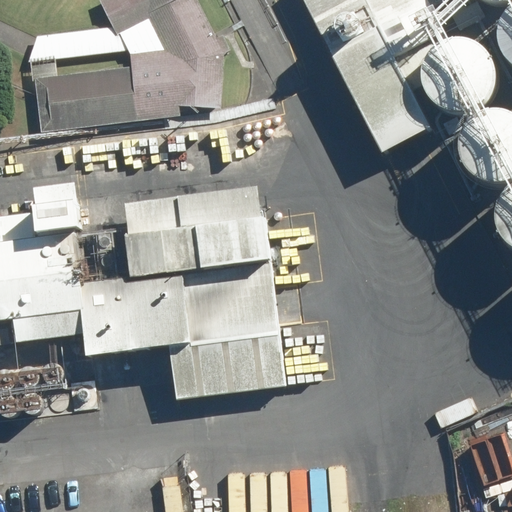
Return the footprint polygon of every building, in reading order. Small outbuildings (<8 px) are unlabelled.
[(34,80),(42,135),(183,117),(181,108),(220,108),(223,50),(194,0),(101,0),(119,30),(132,51),(133,67),(34,80)] [(308,0),(385,146),(428,124),(394,59),(441,35),(422,0),(308,0)] [(454,112),(466,113),(479,110),(489,103),(496,93),(500,81),(499,69),(494,58),(486,49),(474,43),(462,42),(450,45),(439,51),(432,61),(428,73),(429,86),(434,97),(443,106),(454,112)] [(488,183),(501,184),(511,181),(511,115),(509,114),(496,113),(484,116),(474,122),(466,133),(463,144),(463,157),(468,168),(477,177),(488,183)] [(75,206),(0,214),(0,328),(85,319),(89,357),(169,347),(176,400),(282,388),(259,185),(129,200),(138,277),(84,283),(75,206)]
